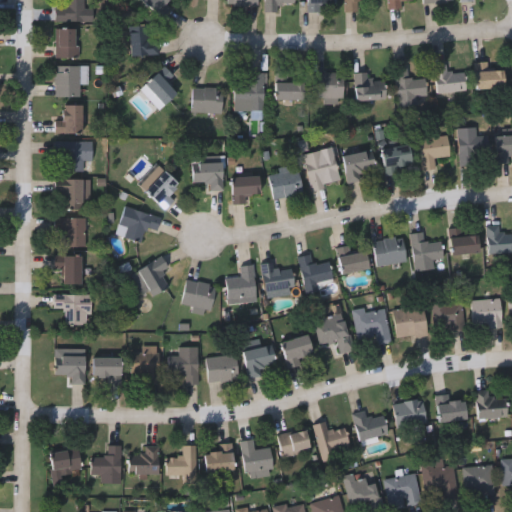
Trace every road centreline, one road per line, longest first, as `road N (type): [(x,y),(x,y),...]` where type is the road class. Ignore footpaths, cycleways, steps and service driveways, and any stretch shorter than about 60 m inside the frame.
road 1 (residential): [(24,0),(21,511)]
road 2 (residential): [(22,415),(190,413),(435,362),(511,359)]
road 3 (residential): [(207,234),(511,189)]
road 4 (residential): [(511,31),(206,41)]
